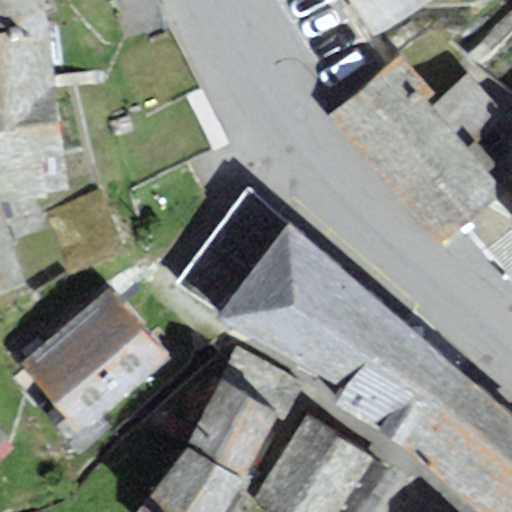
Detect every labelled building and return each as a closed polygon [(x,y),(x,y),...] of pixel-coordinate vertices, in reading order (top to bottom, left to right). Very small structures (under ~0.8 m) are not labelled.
[(46,0),(0,0),(0,187),(71,185),(67,127),(58,39),(46,0)] [(358,0),(381,34),(431,0),(358,0)] [(402,63),(336,120),(444,246),(463,230),(510,189),(469,141),(496,117),(464,83),(437,104),(402,63)] [(511,511),(511,393),(478,366),(293,215),(221,323),(340,388),(327,408),(413,456),(427,464),(484,511),(511,511)] [(0,219),(0,287),(19,281),(0,219)] [(114,289),(24,364),(86,437),(175,362),(114,289)] [(226,385),(195,444),(250,472),(281,413),(226,385)] [(369,511),(397,468),(306,412),(250,503),(265,511),(369,511)] [(0,429),(0,452),(11,443),(0,429)] [(190,446),(147,511),(148,511),(232,511),(250,485),(190,446)]
